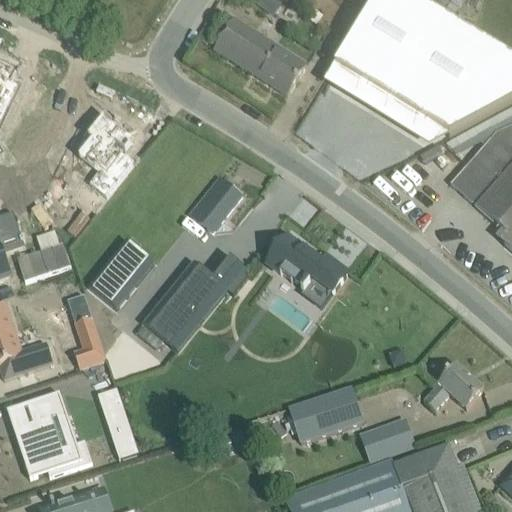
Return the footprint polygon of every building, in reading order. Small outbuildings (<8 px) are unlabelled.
[(270,0),(247,0),(274,19),(282,8),(270,0)] [(511,60),(418,2),(414,0),(382,0),(336,69),(451,140),(511,106),(511,60)] [(219,27),(209,21),(197,41),(206,47),(213,35),(219,27)] [(234,22),(225,36),(214,52),(288,99),(307,69),(234,22)] [(0,62),(0,123),(2,125),(21,84),(11,78),(15,69),(0,62)] [(110,118),(82,157),(104,172),(94,185),(110,196),(140,156),(130,150),(142,133),(110,118)] [(511,127),(495,135),(449,187),(472,207),(473,206),(475,208),(474,209),(511,242),(505,249),(511,255),(511,127)] [(161,220),(194,182),(181,171),(172,182),(164,174),(140,201),(161,220)] [(213,236),(243,199),(221,181),(191,219),(213,236)] [(30,209),(27,199),(17,202),(20,212),(30,209)] [(0,269),(13,264),(2,235),(18,229),(13,217),(0,221),(0,269)] [(126,244),(89,291),(117,313),(154,267),(126,244)] [(284,245),(268,266),(281,276),(280,276),(281,277),(282,276),(292,283),(291,285),(292,285),(293,284),(303,291),(301,294),(303,295),(304,296),(314,283),(332,297),(347,277),(326,261),(322,266),(294,246),(293,247),(295,248),(292,252),(284,245)] [(194,266),(144,329),(178,356),(245,273),(231,261),(214,282),(194,266)] [(0,370),(4,384),(54,368),(47,347),(22,355),(17,356),(11,336),(15,335),(6,307),(0,308),(0,370)] [(89,314),(82,316),(98,360),(90,362),(93,369),(107,363),(89,314)] [(63,350),(74,346),(68,329),(57,333),(63,350)] [(401,352),(389,356),(393,369),(405,364),(401,352)] [(466,413),(484,393),(456,369),(443,384),(439,388),(425,405),(435,414),(450,398),(466,413)] [(353,391),(288,412),(299,447),(364,426),(353,391)] [(117,393),(98,399),(111,438),(130,431),(117,393)] [(33,427),(14,433),(25,466),(25,467),(30,483),(48,477),(50,482),(93,468),(85,445),(77,448),(76,449),(63,453),(60,443),(53,422),(67,418),(61,402),(62,402),(60,397),(27,408),(27,410),(33,427)] [(406,423),(359,433),(365,464),(413,454),(406,423)] [(480,511),(464,470),(458,473),(449,450),(394,470),(392,465),(287,503),(291,511),(480,511)] [(511,475),(499,489),(511,500),(511,475)] [(52,509),(42,511),(94,511),(90,497),(55,508),(54,507),(52,508),(52,509)]
